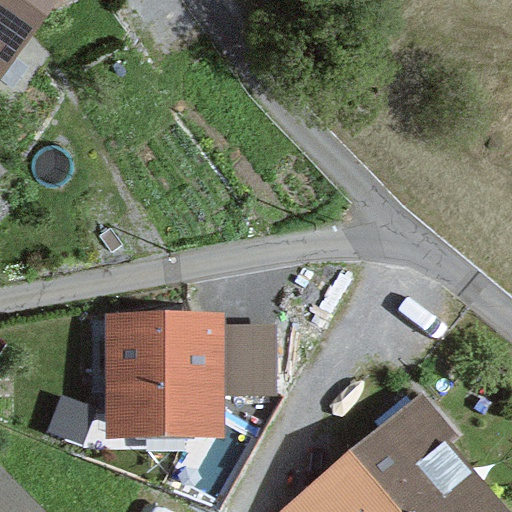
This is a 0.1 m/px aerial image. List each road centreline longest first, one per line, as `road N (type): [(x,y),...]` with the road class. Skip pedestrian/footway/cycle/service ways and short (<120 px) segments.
road 1 (residential): [(393,234),(0,301)]
road 2 (residential): [(393,234),(340,164),(259,81),(205,0)]
road 3 (residential): [(511,321),(393,234)]
